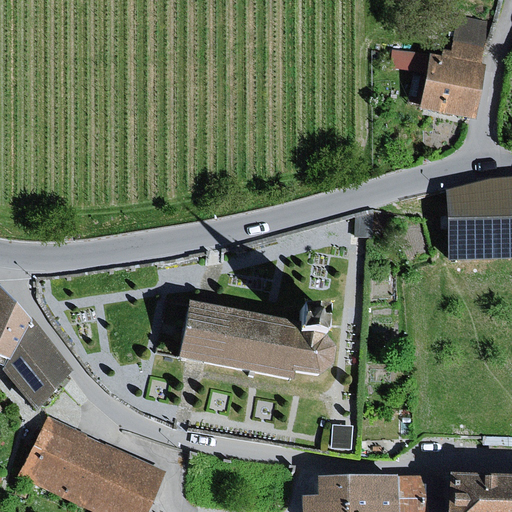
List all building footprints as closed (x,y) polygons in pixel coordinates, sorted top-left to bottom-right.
[(456,16),(445,58),(476,66),(487,24),(456,16)] [(420,73),(425,54),(390,51),(386,68),(420,73)] [(479,67),(476,66),(445,58),(425,54),(420,73),(412,108),(466,120),(479,67)] [(511,178),(485,180),(441,191),(440,261),(511,259),(511,178)] [(352,217),(351,237),(367,238),(369,213),(352,217)] [(27,321),(0,293),(0,362),(1,363),(27,321)] [(292,305),(287,329),(313,334),(317,310),(292,305)] [(200,309),(192,308),(182,355),(191,356),(289,378),(290,372),(316,377),(329,366),(332,349),(321,336),(313,334),(287,329),(267,325),(200,309)] [(27,321),(1,363),(0,363),(0,378),(29,414),(66,373),(27,321)] [(144,511),(163,474),(43,416),(14,476),(88,511),(144,511)] [(394,511),(394,475),(312,475),(313,497),(299,497),(298,511),(394,511)] [(425,511),(417,476),(394,475),(394,511),(425,511)] [(417,476),(425,511),(511,511),(511,477),(472,475),(417,476)]
